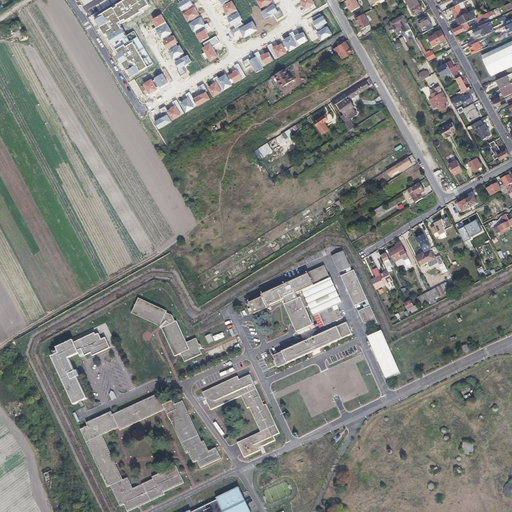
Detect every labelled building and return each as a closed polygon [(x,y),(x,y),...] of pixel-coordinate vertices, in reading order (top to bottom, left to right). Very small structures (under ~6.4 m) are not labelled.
[(346,0),(345,1),(351,11),(359,6),(355,0),(346,0)] [(417,0),(409,5),(414,15),(423,11),(417,0)] [(452,8),(457,18),(468,13),(463,3),(452,8)] [(468,13),(457,18),(460,26),(462,25),(467,23),(476,18),(472,11),(468,13)] [(491,17),(488,12),(476,18),(478,23),(491,17)] [(364,14),(354,19),(356,23),(357,22),(359,25),(362,30),(370,25),(364,14)] [(406,21),(403,15),(391,22),(390,23),(394,30),(400,27),(402,30),(404,33),(411,29),(407,23),(406,21)] [(422,29),(431,24),(428,18),(419,23),(422,29)] [(490,22),(479,27),(483,37),(494,31),(490,22)] [(467,23),(462,25),(462,26),(454,30),(456,35),(465,31),(465,30),(469,28),(467,23)] [(433,47),(446,40),(441,31),(428,38),(433,47)] [(342,60),(353,53),(346,42),(344,38),(337,42),(339,45),(339,46),(335,48),(342,60)] [(511,41),(480,57),(490,77),(511,66),(511,41)] [(478,42),(469,47),(473,54),(482,50),(478,42)] [(433,51),(426,55),(429,61),(436,58),(433,51)] [(447,63),(437,69),(442,78),(451,72),(449,68),(447,63)] [(290,76),(285,68),(275,75),(280,82),(283,87),(285,86),(294,80),(291,75),(290,76)] [(463,93),(465,92),(469,90),(467,87),(465,88),(460,77),(458,78),(455,72),(452,73),(463,93)] [(420,76),(423,81),(429,78),(426,73),(420,76)] [(506,76),(496,81),(500,89),(510,84),(506,76)] [(366,80),(333,102),(335,105),(337,103),(344,113),(340,116),(350,130),(354,128),(355,127),(349,119),(357,114),(353,107),(354,107),(349,99),(369,86),(366,80)] [(262,87),(267,92),(271,88),(266,83),(262,87)] [(511,83),(510,84),(500,89),(505,97),(511,94),(511,83)] [(460,96),(451,101),(455,108),(464,103),(466,107),(474,103),(470,95),(475,92),(473,88),(469,90),(465,92),(467,95),(461,98),(460,96)] [(444,104),(448,102),(443,93),(438,96),(436,92),(430,95),(433,99),(429,101),(434,109),(438,107),(441,111),(446,108),(444,104)] [(477,109),(474,104),(464,110),(466,114),(468,114),(467,116),(468,118),(470,117),(473,118),(474,120),(481,116),(479,112),(476,111),(475,109),(477,109)] [(328,119),(325,115),(315,122),(323,134),(329,129),(325,122),(328,119)] [(417,120),(408,125),(418,142),(426,137),(417,120)] [(481,120),(472,125),(474,130),(478,128),(480,132),(477,133),(479,137),(482,136),(484,139),(491,136),(489,132),(487,128),(485,124),(484,125),(481,120)] [(452,122),(440,129),(446,140),(451,137),(451,136),(450,135),(453,133),(453,132),(456,130),(452,122)] [(292,133),(289,129),(282,133),(286,139),(288,138),(292,135),(293,134),(292,133)] [(505,151),(507,150),(506,148),(500,151),(494,141),(490,144),(491,147),(490,147),(494,155),(492,156),(494,159),(499,157),(501,159),(508,156),(505,151)] [(268,143),(254,151),(259,159),(263,156),(272,150),(268,143)] [(450,164),(456,159),(451,153),(446,158),(450,164)] [(465,156),(469,163),(469,162),(474,171),(482,167),(477,159),(473,161),(469,154),(465,156)] [(263,156),(259,159),(260,160),(262,165),(272,180),(275,178),(271,171),(277,167),(275,164),(271,166),(268,161),(267,162),(263,156)] [(412,164),(408,157),(387,170),(390,175),(399,169),(401,171),(412,164)] [(454,175),(463,170),(460,165),(457,160),(448,165),(454,175)] [(402,174),(414,167),(412,164),(401,171),(402,174)] [(511,181),(508,174),(501,178),(504,185),(505,186),(511,181)] [(424,190),(420,183),(412,188),(412,187),(408,190),(416,203),(423,198),(419,193),(424,190)] [(501,190),(499,187),(497,183),(488,189),(491,195),(501,190)] [(503,195),(508,192),(505,186),(504,185),(499,187),(501,190),(503,195)] [(474,196),(467,200),(471,208),(478,204),(474,196)] [(471,208),(467,200),(459,204),(463,212),(471,208)] [(339,201),(336,203),(341,212),(345,209),(339,201)] [(385,209),(383,205),(374,211),(376,215),(385,209)] [(506,214),(502,216),(506,223),(498,226),(500,231),(511,225),(509,220),(506,214)] [(448,217),(434,224),(435,226),(431,228),(434,234),(438,232),(439,235),(445,232),(445,230),(452,227),(448,217)] [(484,227),(466,236),(469,242),(471,246),(489,237),(484,227)] [(432,249),(430,245),(425,234),(417,238),(420,245),(421,245),(425,253),(426,252),(432,249)] [(403,258),(407,266),(412,264),(400,242),(396,244),(403,258)] [(394,262),(403,258),(396,244),(396,245),(397,247),(389,251),(394,262)] [(332,256),(339,272),(351,267),(344,251),(332,256)] [(376,251),(370,254),(376,265),(380,263),(382,267),(378,269),(379,271),(384,268),(376,251)] [(421,254),(417,256),(422,266),(435,258),(431,251),(424,255),(423,253),(421,254)] [(388,270),(389,272),(392,270),(391,267),(388,262),(390,261),(386,253),(381,256),(388,270)] [(443,273),(447,271),(440,256),(436,258),(443,273)] [(342,303),(325,266),(325,265),(308,273),(309,273),(262,294),(263,297),(249,303),(255,314),(268,308),(267,306),(285,298),(287,303),(285,304),(297,332),(313,325),(308,313),(313,311),(318,323),(319,326),(320,328),(343,318),(339,309),(335,311),(333,307),(338,305),(342,303)] [(385,285),(380,274),(377,268),(373,270),(376,278),(372,280),(376,290),(385,285)] [(341,276),(355,306),(365,301),(368,300),(354,270),(341,276)] [(389,272),(388,270),(380,274),(385,285),(393,281),(389,272)] [(460,270),(450,275),(456,286),(461,283),(459,279),(464,277),(460,270)] [(451,288),(456,286),(450,275),(446,277),(451,287),(451,288)] [(447,283),(441,286),(445,293),(450,290),(447,283)] [(444,292),(445,294),(445,293),(441,286),(430,291),(433,296),(434,297),(444,292)] [(425,301),(433,296),(430,291),(422,295),(425,301)] [(430,301),(434,299),(434,297),(433,296),(425,301),(422,302),(423,304),(430,301)] [(163,327),(162,328),(175,356),(181,353),(185,362),(202,354),(199,348),(202,347),(200,344),(199,344),(196,338),(187,343),(177,321),(175,321),(173,315),(166,312),(167,311),(139,298),(132,313),(160,326),(161,324),(163,327)] [(411,300),(405,303),(408,309),(414,306),(411,300)] [(416,305),(414,306),(408,309),(407,309),(409,314),(418,310),(416,305)] [(378,322),(370,306),(365,308),(358,311),(363,322),(365,323),(368,324),(370,324),(373,324),(375,323),(378,322)] [(278,367),(352,334),(347,322),(273,356),(278,367)] [(382,329),(368,336),(387,378),(401,372),(389,344),(382,329)] [(51,355),(74,405),(87,399),(69,358),(79,353),(81,357),(91,353),(93,356),(110,347),(106,337),(102,339),(99,333),(96,334),(95,333),(75,342),(73,338),(57,347),(59,352),(51,355)] [(250,407),(261,432),(238,442),(245,457),(268,446),(267,444),(275,440),(273,436),(280,433),(266,404),(264,405),(250,375),(239,379),(238,376),(203,392),(207,399),(208,403),(211,410),(242,395),(248,408),(250,407)] [(193,462),(197,460),(201,468),(221,458),(218,451),(216,451),(215,448),(209,451),(204,441),(202,442),(189,414),(188,415),(186,412),(188,411),(183,401),(175,404),(173,400),(163,404),(158,394),(159,397),(156,399),(154,395),(113,414),(111,411),(91,421),(92,424),(88,426),(81,429),(107,487),(111,485),(120,506),(124,504),(128,511),(138,507),(137,504),(140,503),(142,505),(165,494),(164,492),(184,483),(181,475),(179,476),(178,474),(180,473),(176,466),(152,477),(153,479),(133,488),(128,477),(123,480),(117,467),(113,468),(112,464),(115,463),(102,434),(115,429),(113,426),(117,424),(118,427),(119,427),(120,430),(161,411),(160,408),(163,406),(165,409),(170,419),(171,419),(186,453),(189,452),(193,462)] [(473,452),(475,445),(464,442),(462,450),(464,454),(469,455),(473,452)] [(191,511),(191,510),(186,511),(251,511),(239,487),(217,497),(218,499),(192,511),(191,511)]
